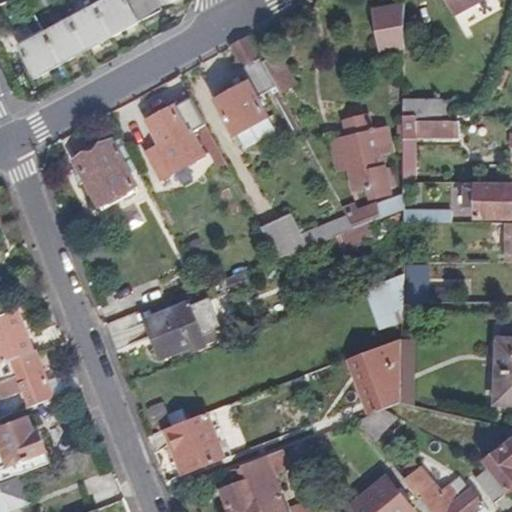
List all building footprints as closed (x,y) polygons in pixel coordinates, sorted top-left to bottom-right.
[(155,0),(108,0),(20,49),(38,80),(162,12),(155,0)] [(449,0),(457,14),(484,0),(449,0)] [(405,42),(405,5),(371,14),(381,47),(405,42)] [(263,64),(249,40),(231,49),(250,85),(217,102),(245,152),(277,135),(259,101),(277,90),(263,64)] [(405,42),(381,47),(383,55),(405,50),(405,42)] [(279,56),(263,64),(277,90),(280,94),(295,86),(279,56)] [(206,128),(191,100),(177,107),(176,105),(148,122),(161,146),(164,151),(151,158),(163,179),(204,156),(192,135),(206,128)] [(430,117),(444,117),(444,102),(405,102),(405,117),(430,117)] [(430,122),(430,117),(405,117),(405,140),(419,140),(459,139),(459,122),(430,122)] [(393,194),(393,191),(390,174),(387,159),(398,156),(392,134),(381,136),(380,132),(374,133),(371,120),(347,125),(351,139),(335,143),(342,175),(355,171),(359,189),(376,185),(378,197),(393,194)] [(139,169),(123,138),(114,143),(130,175),(139,169)] [(406,185),(418,184),(419,140),(405,140),(406,185)] [(130,175),(114,143),(113,142),(75,162),(99,206),(136,186),(130,175)] [(164,151),(161,146),(148,153),(151,158),(164,151)] [(390,174),(393,191),(399,190),(395,173),(390,174)] [(468,219),(511,219),(511,185),(468,185),(468,219)] [(377,208),(348,219),(353,231),(381,219),(377,208)] [(453,213),(405,212),(406,224),(453,224),(453,213)] [(288,220),(264,233),(278,260),(305,249),(288,220)] [(430,266),(409,267),(409,293),(430,293),(430,266)] [(406,310),(406,302),(405,277),(367,292),(378,320),(406,310)] [(232,278),(223,281),(232,303),(241,300),(232,278)] [(222,327),(210,302),(191,309),(190,307),(150,323),(165,362),(211,344),(207,333),(222,327)] [(33,408),(56,398),(31,335),(29,336),(19,313),(0,320),(0,386),(6,400),(26,392),(33,408)] [(390,409),(407,403),(406,339),(381,349),(388,371),(359,382),(371,416),(390,409)] [(511,342),(500,341),(496,398),(511,399),(511,342)] [(388,371),(381,349),(352,360),(359,382),(388,371)] [(0,420),(0,421),(13,416),(6,403),(0,405),(0,420)] [(374,441),(400,417),(390,409),(371,416),(359,422),(374,441)] [(210,415),(169,431),(179,461),(184,459),(189,472),(226,458),(210,415)] [(0,432),(0,433),(3,442),(0,443),(0,472),(1,472),(6,484),(20,478),(53,465),(40,432),(36,434),(30,420),(0,432)] [(293,447),(306,464),(323,452),(312,440),(293,447)] [(485,464),(511,493),(511,492),(511,446),(509,444),(485,464)] [(293,447),(242,467),(247,480),(224,489),(231,511),(287,511),(273,475),(306,464),(293,447)] [(487,511),(472,492),(462,499),(452,486),(441,495),(415,462),(404,471),(411,479),(407,482),(431,511),(487,511)] [(497,505),(507,496),(488,472),(478,481),(497,505)] [(20,478),(6,484),(0,486),(0,511),(17,511),(31,506),(30,504),(20,478)] [(353,508),(356,511),(415,511),(392,481),(353,508)] [(295,510),(295,511),(327,511),(323,499),(295,510)]
